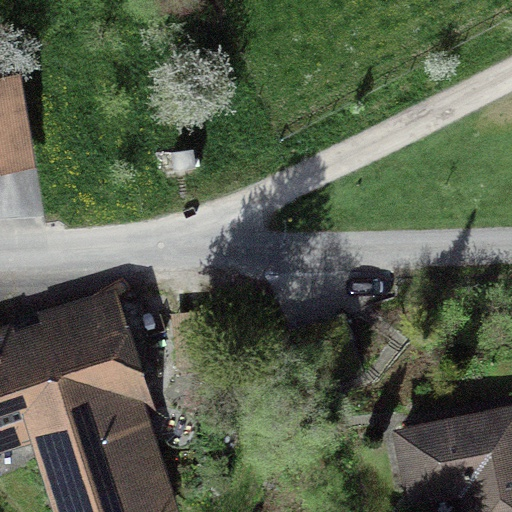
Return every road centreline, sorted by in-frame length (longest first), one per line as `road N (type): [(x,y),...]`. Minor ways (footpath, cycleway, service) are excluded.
road 1 (unclassified): [(147,237),(301,248),(511,243)]
road 2 (unclassified): [(511,76),(308,178)]
road 3 (residential): [(308,178),(147,237)]
road 4 (residential): [(147,237),(0,247)]
